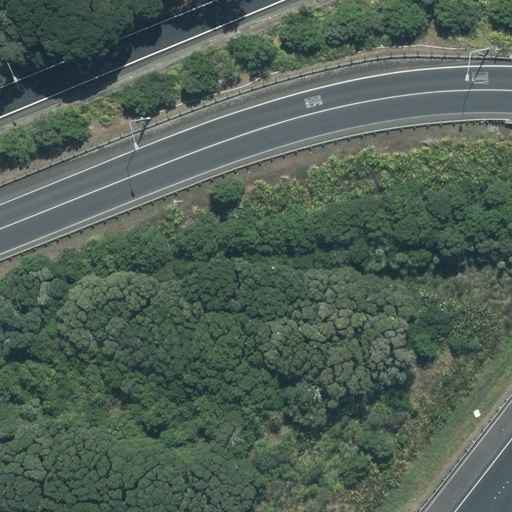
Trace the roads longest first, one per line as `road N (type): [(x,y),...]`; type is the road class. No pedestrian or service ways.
road 1 (motorway): [(0,229),(278,120),(409,92),(511,89)]
road 2 (motorway): [(0,104),(255,0)]
